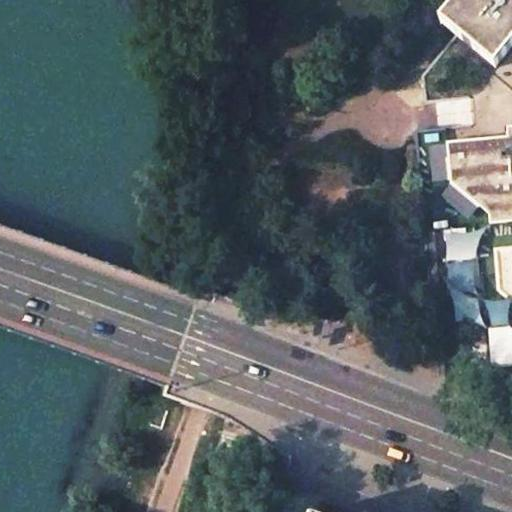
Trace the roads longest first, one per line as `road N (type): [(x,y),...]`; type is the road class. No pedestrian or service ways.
road 1 (primary): [(297,379),(0,272)]
road 2 (primary): [(297,379),(511,458)]
